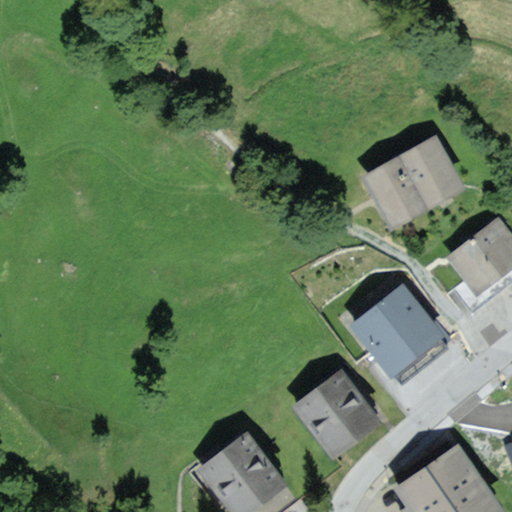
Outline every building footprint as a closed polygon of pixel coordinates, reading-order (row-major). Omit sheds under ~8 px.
[(438,139),(368,180),(399,235),(470,194),(438,139)] [(511,236),(500,221),(449,262),(481,301),(511,276),(511,236)] [(406,287),(355,329),(399,383),(450,341),(406,287)] [(345,374),(295,413),(336,464),(385,425),(345,374)] [(251,436),(201,474),(229,511),(265,511),(293,492),(251,436)] [(404,491),(400,494),(412,511),(506,511),(487,485),(461,450),(404,491)]
